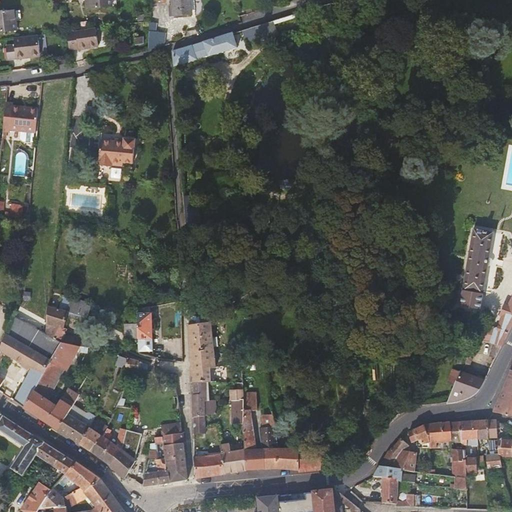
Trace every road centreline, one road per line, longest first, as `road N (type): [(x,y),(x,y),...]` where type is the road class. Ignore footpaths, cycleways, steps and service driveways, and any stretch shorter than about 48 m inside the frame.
road 1 (unknown): [(511,85),(478,75),(441,37),(394,33),(346,63),(340,131),(322,167),(291,191),(264,189),(225,148),(221,107),(284,12)]
road 2 (secondary): [(511,345),(487,396),(413,417),(341,483),(202,489)]
road 3 (secondary): [(0,401),(106,474)]
